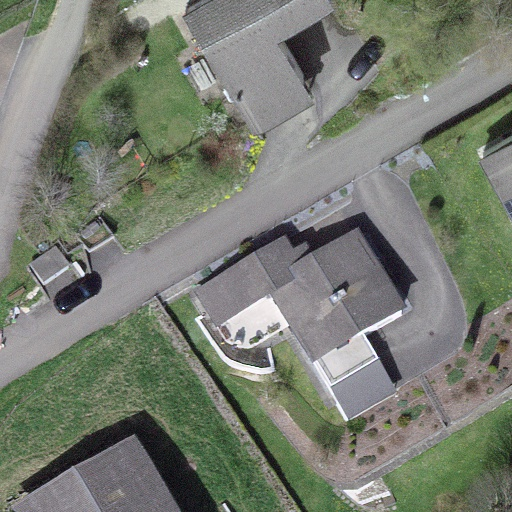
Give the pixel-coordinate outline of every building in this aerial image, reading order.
[(201,0),(185,10),(245,108),(303,74),(274,25),(318,0),(201,0)] [(511,136),(483,154),(511,201),(511,136)] [(54,206),(83,248),(107,232),(78,189),(54,206)] [(269,291),(331,393),(377,365),(361,338),(399,315),(353,238),(297,271),(282,245),(197,295),(218,328),(246,311),(244,305),(269,291)] [(29,266),(42,286),(67,269),(54,250),(29,266)] [(225,511),(224,508),(216,511),(163,511),(129,453),(26,511),(225,511)]
